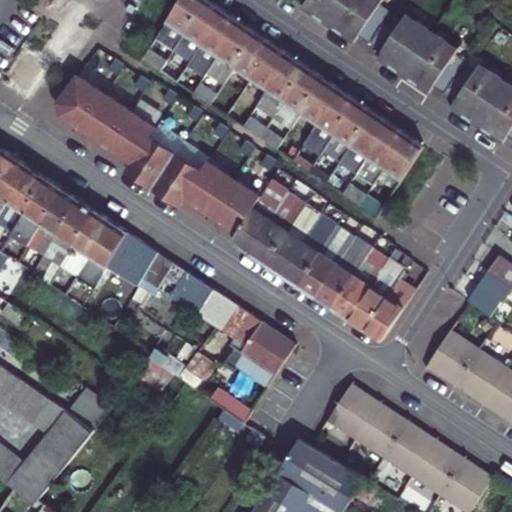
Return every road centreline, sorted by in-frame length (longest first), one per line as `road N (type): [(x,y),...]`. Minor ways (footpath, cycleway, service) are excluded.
road 1 (residential): [(249,0),(506,172),(385,367)]
road 2 (residential): [(0,118),(385,367)]
road 3 (residential): [(385,367),(511,452)]
